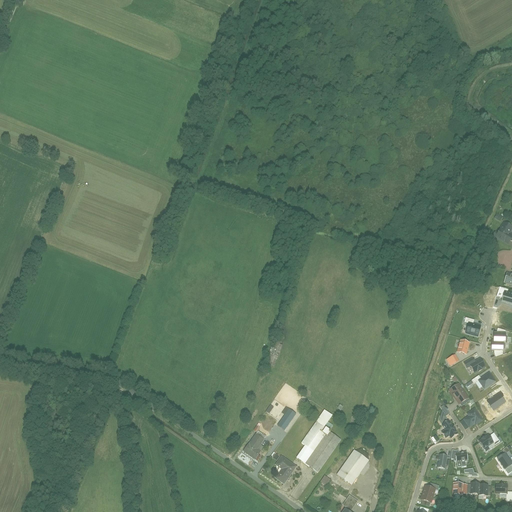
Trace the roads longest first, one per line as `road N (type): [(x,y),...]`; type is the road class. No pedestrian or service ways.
road 1 (residential): [(300,511),(113,384),(0,362)]
road 2 (track): [(121,390),(136,463),(132,511)]
